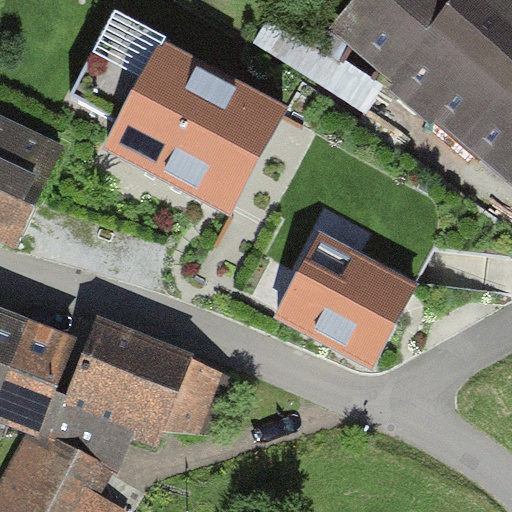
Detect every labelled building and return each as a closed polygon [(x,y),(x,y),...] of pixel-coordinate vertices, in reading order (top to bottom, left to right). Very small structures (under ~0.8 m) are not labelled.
[(511,2),(509,0),(363,0),(325,45),(511,203),(511,2)] [(120,20),(76,103),(125,129),(169,46),(120,20)] [(296,117),(174,53),(113,168),(236,231),(296,117)] [(75,154),(0,121),(0,241),(30,255),(75,154)] [(385,373),(430,287),(332,236),(287,322),(385,373)] [(72,350),(0,322),(0,415),(38,431),(40,432),(50,408),(72,350)] [(40,432),(38,431),(0,504),(0,511),(100,511),(88,504),(129,435),(158,445),(162,432),(207,435),(228,379),(98,328),(66,413),(50,408),(40,432)]
